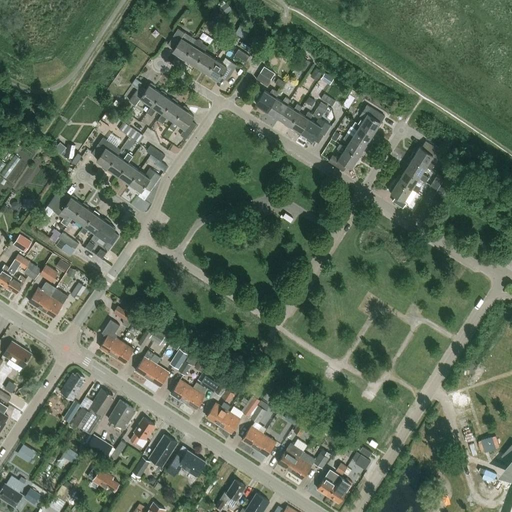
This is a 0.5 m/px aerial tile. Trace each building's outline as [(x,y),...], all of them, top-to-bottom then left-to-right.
[(227,3),(222,6),(227,13),(233,9),(228,3),(228,2),(227,3)] [(242,20),(238,27),(248,33),(252,26),(242,20)] [(185,58),(193,45),(193,44),(196,39),(192,36),(188,41),(182,37),(185,32),(179,28),(169,43),(175,47),(173,50),(180,55),(179,57),(184,60),(185,58)] [(219,40),(216,44),(223,48),(225,44),(219,40)] [(195,67),(196,65),(205,52),(208,46),(203,43),(200,48),(193,45),(185,58),(184,60),(185,58),(191,62),(190,64),(195,67)] [(250,56),(239,49),(235,54),(246,61),(250,56)] [(208,72),(216,59),(205,52),(196,65),(202,69),(201,71),(206,74),(208,72)] [(300,60),(307,65),(310,60),(303,56),(300,60)] [(237,64),(231,61),(225,57),(222,62),(216,59),(208,72),(206,74),(208,72),(214,76),(212,78),(218,81),(219,79),(221,76),(227,80),(237,64)] [(271,79),(276,72),(266,66),(261,73),(271,79)] [(315,66),(310,74),(317,79),(323,71),(315,66)] [(334,77),(325,71),(323,75),(332,80),(334,77)] [(267,86),(271,79),(261,73),(257,79),(267,86)] [(137,78),(133,84),(138,88),(140,85),(142,82),(137,78)] [(279,78),(275,83),(283,87),(286,82),(279,78)] [(152,105),(161,92),(155,88),(156,86),(151,82),(150,84),(146,89),(140,85),(138,88),(130,100),(136,104),(141,97),(152,105)] [(268,111),(276,97),(279,92),(273,88),(270,93),(265,90),(256,103),(263,107),(261,109),(267,113),(268,111)] [(352,88),(349,93),(350,94),(354,97),(357,98),(360,93),(352,88)] [(163,113),(172,100),(166,95),(167,93),(162,90),(161,92),(152,105),(150,109),(147,112),(152,115),(157,108),(163,113)] [(321,98),(332,105),(336,100),(324,92),(321,98)] [(348,107),(354,97),(350,94),(349,93),(343,103),(348,107)] [(279,118),(288,104),(287,104),(290,99),(285,96),(282,101),(276,97),(268,111),(267,113),(268,111),(274,115),(273,117),(278,120),(279,118)] [(174,120),(183,107),(177,103),(178,101),(173,98),(172,100),(163,113),(158,119),(163,123),(168,116),(174,120)] [(329,106),(321,101),(317,107),(325,112),(329,106)] [(291,125),(299,112),(303,106),(297,103),(294,108),(288,104),(279,118),(278,120),(279,118),(285,122),(284,124),(289,127),(291,125)] [(381,121),(385,115),(367,104),(360,115),(364,118),(360,124),(374,133),(378,126),(380,128),(383,123),(381,121)] [(187,139),(197,124),(191,120),(194,115),(188,111),(189,109),(184,105),(183,107),(174,120),(169,127),(174,130),(178,123),(185,128),(181,134),(187,139)] [(302,132),(310,119),(310,118),(313,114),(308,111),(305,115),(299,112),(291,125),(289,127),(291,125),(297,129),(295,131),(301,134),(302,132)] [(302,132),(301,134),(302,132),(308,136),(307,138),(312,141),(313,139),(319,131),(324,135),(331,125),(319,117),(315,122),(310,119),(302,132)] [(374,133),(360,124),(355,120),(352,125),(357,129),(353,135),(367,144),(369,145),(367,144),(371,138),(373,139),(376,134),(374,133)] [(365,150),(369,145),(367,144),(353,135),(347,132),(344,137),(350,141),(346,147),(360,155),(363,149),(365,150)] [(104,137),(93,152),(99,156),(97,160),(104,164),(102,166),(107,170),(108,168),(118,155),(121,150),(117,147),(107,140),(104,137)] [(440,154),(442,151),(426,141),(422,147),(420,146),(416,153),(414,151),(411,156),(413,158),(426,166),(431,169),(434,164),(429,161),(433,155),(435,151),(440,154)] [(360,155),(346,147),(340,143),(337,148),(343,152),(339,158),(333,154),(329,161),(344,170),(347,164),(352,167),(356,160),(358,162),(362,156),(360,155)] [(73,158),(75,146),(68,144),(65,157),(73,158)] [(157,149),(150,144),(146,149),(153,154),(157,149)] [(164,154),(157,149),(153,154),(160,160),(164,154)] [(128,152),(123,159),(118,155),(108,168),(115,172),(113,174),(118,177),(119,175),(128,162),(133,156),(128,152)] [(0,165),(0,171),(8,176),(20,158),(16,155),(9,164),(4,160),(0,165)] [(419,177),(426,166),(413,158),(411,156),(413,158),(409,164),(407,163),(403,168),(406,169),(419,177)] [(119,175),(118,177),(120,175),(126,179),(124,181),(129,185),(130,183),(140,170),(128,162),(119,175)] [(150,167),(145,174),(140,170),(130,183),(137,187),(135,189),(140,193),(142,191),(145,186),(151,190),(161,175),(154,170),(150,167)] [(415,184),(419,177),(406,169),(403,168),(406,169),(402,175),(400,174),(396,179),(398,180),(400,181),(412,189),(417,192),(420,187),(415,184)] [(447,172),(443,177),(444,178),(451,182),(454,184),(460,174),(451,169),(448,173),(447,172)] [(437,190),(444,178),(443,177),(438,174),(431,185),(430,185),(437,190)] [(443,194),(447,188),(451,182),(444,178),(437,190),(443,194)] [(412,189),(400,181),(398,180),(394,186),(392,185),(389,190),(391,192),(396,195),(393,200),(403,207),(407,202),(405,200),(412,189)] [(73,194),(70,198),(65,194),(54,209),(65,217),(61,222),(67,226),(74,217),(83,204),(77,200),(78,198),(73,194)] [(85,225),(94,212),(88,207),(89,205),(84,202),(83,204),(74,217),(85,225)] [(96,232),(105,219),(99,215),(100,213),(95,210),(94,212),(85,225),(81,230),(86,234),(90,228),(96,232)] [(511,215),(509,214),(499,231),(506,235),(511,224),(511,215)] [(109,250),(120,235),(114,230),(116,227),(110,223),(111,221),(106,217),(105,219),(96,232),(92,238),(97,241),(100,236),(107,240),(103,246),(109,250)] [(60,237),(76,248),(80,243),(64,231),(60,237)] [(14,243),(25,251),(32,241),(20,233),(14,243)] [(90,241),(86,247),(91,250),(95,245),(90,241)] [(19,252),(14,260),(15,261),(20,264),(25,256),(19,252)] [(25,256),(20,264),(26,268),(31,260),(25,256)] [(56,264),(65,270),(70,263),(61,257),(56,264)] [(5,264),(0,271),(0,282),(6,286),(13,274),(20,264),(15,261),(10,268),(5,264)] [(46,263),(44,267),(40,273),(52,281),(58,271),(46,263)] [(35,278),(42,268),(36,264),(29,274),(35,278)] [(13,274),(6,286),(17,293),(26,278),(21,275),(19,278),(13,274)] [(78,280),(70,293),(77,297),(85,285),(78,280)] [(42,309),(56,287),(45,281),(41,288),(39,286),(29,301),(42,309)] [(68,295),(56,287),(42,309),(54,317),(68,295)] [(123,309),(135,316),(137,317),(139,313),(126,305),(123,309)] [(135,316),(123,309),(118,306),(114,313),(123,319),(130,323),(135,316)] [(112,354),(122,340),(114,335),(120,324),(111,318),(102,332),(107,335),(100,346),(112,354)] [(127,327),(130,323),(123,319),(123,322),(122,324),(127,327)] [(143,346),(148,338),(155,328),(149,324),(137,342),(143,346)] [(155,328),(148,338),(159,345),(165,335),(155,328)] [(24,366),(32,353),(12,340),(4,354),(24,366)] [(125,362),(134,348),(122,340),(112,354),(125,362)] [(185,343),(181,349),(188,353),(192,348),(185,343)] [(148,377),(157,363),(151,359),(155,353),(149,349),(136,369),(148,377)] [(181,349),(172,363),(178,368),(188,353),(181,349)] [(185,360),(178,371),(184,375),(191,364),(185,360)] [(199,360),(195,365),(203,370),(206,365),(199,360)] [(157,363),(148,377),(161,386),(170,371),(157,363)] [(221,369),(215,378),(219,381),(225,372),(221,369)] [(73,399),(85,381),(83,379),(84,377),(77,372),(75,374),(73,372),(61,391),(73,399)] [(5,385),(13,390),(17,383),(10,378),(5,385)] [(184,400),(193,386),(181,378),(171,392),(184,400)] [(31,392),(27,384),(19,389),(23,396),(31,392)] [(221,395),(226,387),(221,384),(215,392),(221,395)] [(193,386),(184,400),(196,408),(205,394),(193,386)] [(226,387),(221,395),(229,400),(234,392),(226,387)] [(0,397),(7,402),(11,396),(0,389),(0,397)] [(76,416),(73,422),(91,433),(98,422),(103,414),(113,399),(111,397),(112,395),(104,389),(103,392),(100,390),(90,406),(88,409),(83,406),(76,416)] [(246,404),(250,398),(245,395),(241,401),(246,404)] [(249,415),(250,413),(255,405),(260,399),(254,395),(243,411),(249,415)] [(120,399),(108,418),(125,428),(135,412),(132,411),(134,408),(120,399)] [(80,403),(75,400),(68,412),(73,415),(80,403)] [(261,400),(258,405),(264,408),(265,409),(268,404),(261,400)] [(0,432),(6,422),(5,422),(9,416),(4,413),(9,407),(0,401),(0,432)] [(219,424),(229,409),(216,401),(207,415),(219,424)] [(258,405),(250,417),(258,422),(266,409),(265,409),(264,408),(258,405)] [(291,408),(285,419),(295,425),(301,414),(291,408)] [(232,432),(241,417),(229,409),(219,424),(232,432)] [(303,415),(294,428),(301,433),(310,420),(303,415)] [(146,438),(156,424),(144,416),(134,431),(136,432),(130,440),(135,443),(141,435),(146,438)] [(255,447),(264,432),(252,424),(242,439),(255,447)] [(267,455),(277,440),(264,432),(255,447),(267,455)] [(93,433),(86,445),(105,456),(112,445),(93,433)] [(162,465),(177,442),(165,433),(150,457),(162,465)] [(122,440),(112,455),(116,458),(126,443),(122,440)] [(287,448),(278,462),(290,470),(300,456),(294,452),(297,446),(298,446),(294,443),(291,441),(287,448)] [(511,462),(511,505),(509,511),(511,511),(511,444),(509,442),(499,454),(511,462)] [(23,443),(17,453),(28,461),(35,451),(23,443)] [(370,455),(372,451),(363,445),(360,450),(370,455)] [(196,475),(206,461),(188,449),(184,456),(179,452),(168,467),(176,473),(182,465),(196,475)] [(322,468),(329,457),(320,452),(314,462),(322,468)] [(365,469),(371,461),(361,454),(355,462),(365,469)] [(143,456),(133,471),(140,476),(150,461),(143,456)] [(300,456),(290,470),(303,478),(312,464),(300,456)] [(342,474),(347,466),(341,462),(336,470),(342,474)] [(94,479),(99,483),(108,488),(109,487),(115,491),(120,483),(111,477),(112,475),(101,468),(100,469),(94,466),(88,476),(94,479)] [(325,476),(336,483),(341,476),(330,469),(327,472),(325,476)] [(21,477),(19,480),(20,481),(25,484),(27,480),(28,480),(22,476),(21,477)] [(329,494),(336,483),(325,476),(318,487),(329,494)] [(329,494),(340,501),(351,483),(341,476),(336,483),(329,494)] [(233,499),(234,497),(238,499),(246,485),(236,478),(227,492),(225,490),(215,505),(221,509),(225,502),(226,502),(230,496),(233,499)] [(0,496),(15,506),(16,505),(23,494),(5,483),(0,491),(0,496)] [(64,500),(71,489),(63,484),(56,494),(64,500)] [(35,503),(36,501),(41,494),(30,488),(25,496),(35,503)] [(246,509),(243,507),(240,511),(262,511),(270,501),(257,492),(246,509)] [(162,511),(164,508),(157,503),(155,506),(152,505),(147,511),(163,511),(164,511),(162,511)]
